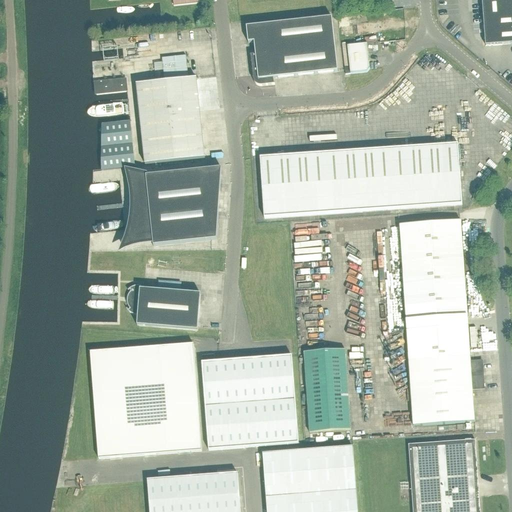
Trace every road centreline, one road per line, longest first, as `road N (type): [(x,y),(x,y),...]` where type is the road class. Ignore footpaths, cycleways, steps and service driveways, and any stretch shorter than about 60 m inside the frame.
road 1 (unclassified): [(0,326),(12,159),(8,0)]
road 2 (unclassified): [(226,343),(238,186),(230,107)]
road 3 (unclassified): [(426,27),(389,76),(364,94),(230,107)]
road 4 (unclassified): [(507,392),(496,224),(511,190)]
